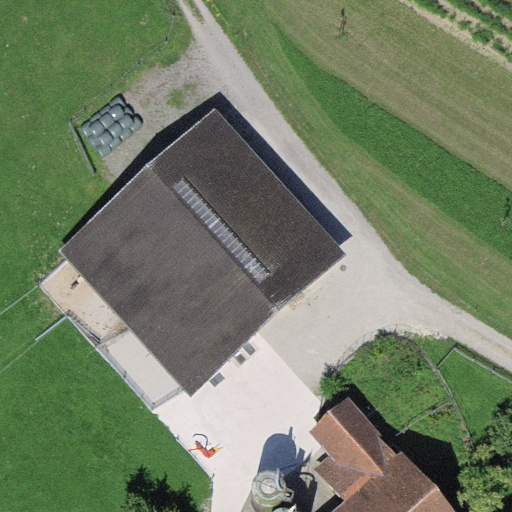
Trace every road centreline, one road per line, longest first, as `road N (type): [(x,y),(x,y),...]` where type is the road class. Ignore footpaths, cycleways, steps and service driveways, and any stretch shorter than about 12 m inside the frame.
road 1 (residential): [(219,51),(385,263),(432,305),(511,356)]
road 2 (track): [(257,456),(385,263)]
